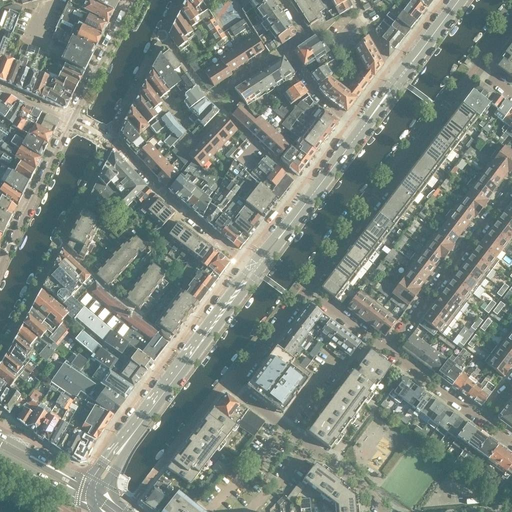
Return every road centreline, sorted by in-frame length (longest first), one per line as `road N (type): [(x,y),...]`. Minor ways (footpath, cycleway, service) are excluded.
road 1 (residential): [(381,511),(358,484),(227,381),(246,369),(306,288)]
road 2 (residential): [(306,288),(476,68)]
road 3 (secondary): [(93,486),(252,270)]
road 4 (residential): [(0,357),(110,139)]
road 5 (residential): [(511,185),(385,351)]
road 6 (residential): [(110,139),(252,270)]
road 7 (residential): [(71,120),(0,263)]
road 8 (residential): [(110,139),(185,0)]
road 9 (residential): [(133,0),(71,120)]
